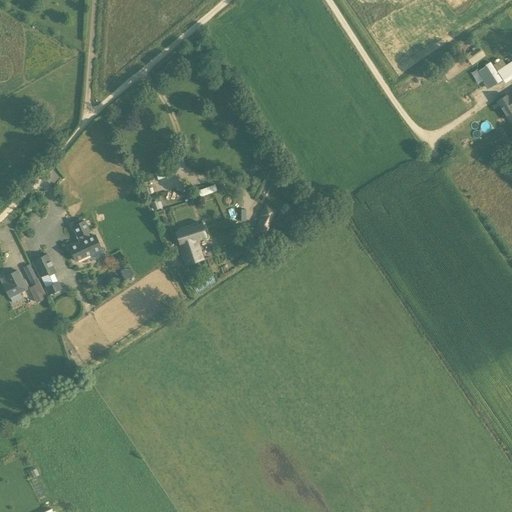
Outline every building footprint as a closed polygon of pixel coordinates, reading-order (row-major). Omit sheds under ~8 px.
[(467,58),(470,64),(484,56),(481,50),(467,58)] [(502,82),(511,77),(511,61),(496,68),(502,82)] [(490,62),(476,70),(487,88),(501,80),(490,62)] [(506,95),(496,101),(509,121),(511,119),(511,91),(506,96),(506,95)] [(254,229),(265,235),(278,211),(265,204),(258,216),(260,217),(254,229)] [(81,241),(68,247),(74,261),(101,249),(94,235),(89,238),(87,232),(88,231),(83,221),(73,226),(77,236),(78,236),(81,241)] [(201,223),(176,231),(180,244),(180,245),(186,264),(202,259),(196,240),(205,237),(201,223)] [(47,253),(31,260),(39,278),(48,274),(49,276),(56,272),(47,253)] [(26,290),(23,283),(16,270),(3,276),(6,282),(2,284),(5,291),(9,298),(10,298),(11,300),(22,295),(20,293),(26,290)] [(44,288),(48,295),(61,289),(58,281),(44,288)] [(38,284),(29,288),(36,303),(45,298),(38,284)]
